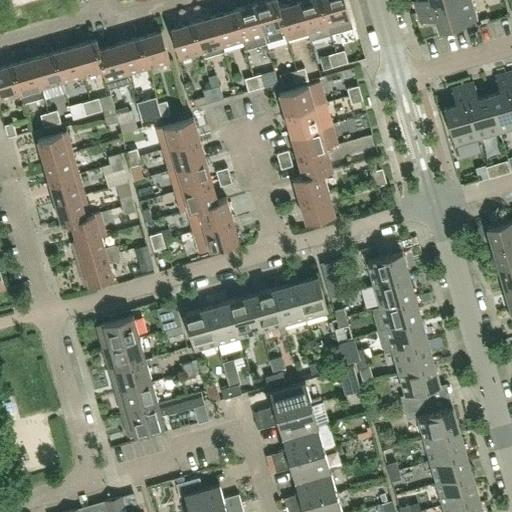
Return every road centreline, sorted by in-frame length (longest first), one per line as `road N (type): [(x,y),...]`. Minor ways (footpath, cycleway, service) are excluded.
road 1 (residential): [(511,468),(435,202)]
road 2 (residential): [(272,511),(251,444),(231,431),(92,482)]
road 3 (residential): [(46,312),(277,247)]
road 4 (residential): [(92,482),(46,312)]
road 5 (residential): [(277,247),(435,202)]
road 6 (residential): [(46,312),(7,179)]
road 7 (residential): [(435,202),(397,75)]
road 8 (residential): [(277,247),(244,130)]
